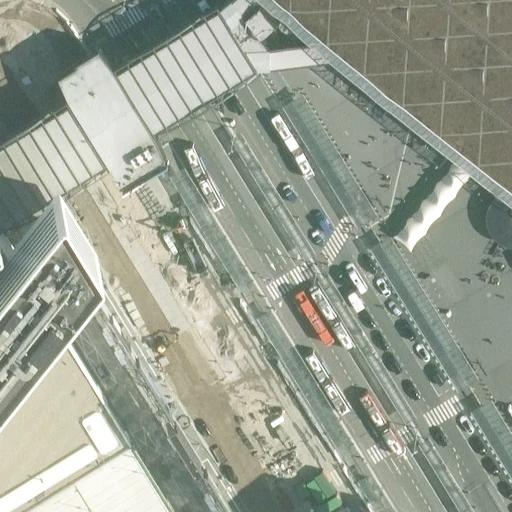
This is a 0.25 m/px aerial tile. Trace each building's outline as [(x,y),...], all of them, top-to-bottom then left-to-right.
[(511,0),(272,0),(308,29),(335,50),(335,58),(382,56),(433,97),(430,102),(428,102),(426,103),(424,106),(423,108),(423,111),(424,113),(426,116),(429,117),(432,117),(435,116),(437,114),(438,112),(438,109),(442,104),(481,135),(477,140),(475,140),(472,142),(471,144),(471,151),(472,152),(473,154),(476,155),(479,155),(482,154),(484,152),(485,149),(486,147),(489,142),(495,146),(511,160),(511,201),(508,207),(511,210),(511,0)] [(169,150),(159,130),(119,64),(107,42),(79,57),(143,164),(169,150)] [(143,164),(79,57),(51,73),(69,104),(100,160),(106,157),(119,178),(143,164)] [(358,227),(378,215),(304,93),(283,106),(358,227)] [(66,180),(100,160),(69,104),(0,143),(0,195),(8,209),(66,180)] [(316,253),(243,133),(232,139),(305,260),(316,253)] [(280,466),(331,429),(183,163),(120,198),(280,466)] [(0,511),(12,511),(132,442),(46,301),(93,237),(55,174),(6,235),(0,225),(0,511)] [(479,378),(391,234),(370,247),(458,391),(479,378)] [(318,280),(406,424),(417,417),(330,274),(318,280)] [(511,431),(492,399),(471,412),(511,478),(511,431)] [(475,511),(430,437),(419,444),(460,511),(475,511)] [(132,442),(12,511),(182,511),(153,464),(138,439),(132,442)] [(157,469),(164,480),(170,476),(163,465),(157,469)]
